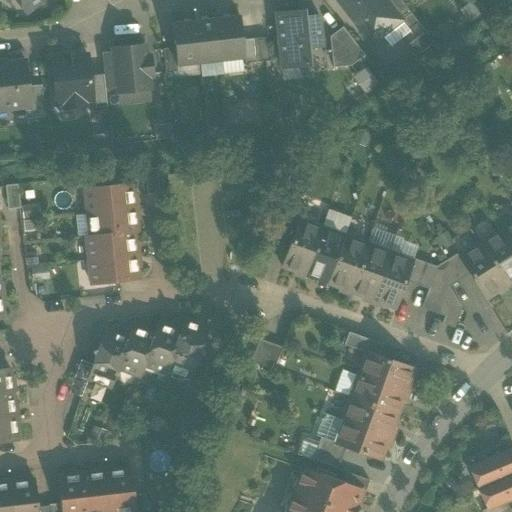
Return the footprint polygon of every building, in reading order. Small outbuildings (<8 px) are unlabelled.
[(15,0),(25,13),(41,0),(15,0)] [(386,2),(384,0),(336,0),(370,44),(400,21),(386,2)] [(417,23),(399,0),(387,0),(386,2),(400,21),(401,21),(408,30),(417,23)] [(303,11),(275,14),(281,68),(309,65),(307,49),(322,47),(318,16),(303,18),(303,11)] [(239,17),(216,19),(221,61),(244,59),(242,40),(239,17)] [(216,19),(194,22),(199,64),(221,61),(216,19)] [(194,22),(171,24),(174,48),(176,66),(199,64),(194,22)] [(364,56),(342,27),(329,37),(332,68),(350,66),(364,56)] [(422,36),(409,46),(416,55),(429,45),(422,36)] [(265,38),(253,39),(256,63),(268,62),(265,38)] [(253,39),(242,40),(244,59),(244,64),(256,63),(253,39)] [(144,46),(112,49),(113,54),(114,69),(116,87),(117,93),(149,90),(147,77),(152,77),(149,58),(145,58),(144,46)] [(174,48),(162,50),(165,73),(177,72),(176,66),(174,48)] [(113,54),(101,55),(103,70),(114,69),(113,54)] [(87,56),(74,58),(74,55),(63,56),(63,59),(50,60),(55,104),(67,103),(67,109),(81,108),(80,102),(92,101),(89,74),(87,56)] [(5,61),(0,62),(0,108),(6,108),(6,110),(24,108),(30,108),(27,87),(24,61),(6,63),(5,61)] [(103,70),(102,71),(103,73),(104,89),(116,87),(114,69),(103,70)] [(103,73),(89,74),(92,101),(93,110),(106,108),(104,89),(103,73)] [(41,86),(27,87),(30,108),(24,108),(25,120),(44,117),(41,86)] [(158,123),(146,124),(146,136),(159,136),(158,123)] [(156,169),(143,170),(146,195),(159,194),(156,169)] [(188,173),(166,176),(178,277),(200,275),(188,173)] [(131,184),(83,190),(86,214),(134,208),(131,184)] [(16,185),(4,186),(7,210),(19,209),(16,185)] [(134,208),(86,214),(89,237),(132,232),(133,233),(136,232),(134,208)] [(300,217),(288,213),(279,237),(290,241),(297,221),(299,221),(300,217)] [(299,221),(297,221),(290,241),(281,266),(298,273),(297,276),(303,278),(304,275),(321,229),(299,221)] [(511,223),(499,232),(511,252),(511,223)] [(344,237),(321,229),(304,275),(321,281),(320,284),(325,286),(327,284),(344,237)] [(132,232),(89,237),(85,237),(87,261),(135,256),(133,233),(132,232)] [(511,252),(499,232),(479,245),(505,286),(511,282),(511,252)] [(366,245),(344,237),(327,284),(343,290),(342,292),(348,295),(349,292),(366,245)] [(388,253),(366,245),(349,292),(366,298),(365,301),(371,303),(388,253)] [(505,286),(479,245),(460,257),(459,258),(469,275),(484,300),(500,290),(501,292),(507,289),(505,286)] [(411,262),(388,253),(371,303),(377,305),(378,302),(395,309),(405,282),(412,262),(411,262)] [(459,258),(460,257),(457,254),(445,261),(458,281),(469,275),(458,258),(459,258)] [(135,256),(87,261),(90,286),(138,280),(135,256)] [(424,263),(412,259),(411,262),(412,262),(405,282),(416,286),(424,263)] [(458,281),(445,261),(435,267),(444,281),(448,287),(458,281)] [(435,267),(424,263),(416,286),(427,290),(435,267)] [(427,290),(420,308),(432,313),(444,281),(435,267),(427,290)] [(444,281),(432,313),(443,317),(452,293),(448,287),(444,281)] [(453,329),(461,307),(452,293),(443,317),(441,324),(453,329)] [(207,329),(184,321),(179,332),(180,332),(166,370),(167,371),(189,378),(189,379),(194,364),(207,329)] [(179,332),(157,324),(153,335),(154,335),(142,366),(143,367),(165,374),(167,371),(166,370),(180,332),(179,332)] [(131,327),(127,338),(127,339),(116,369),(117,370),(139,378),(143,367),(142,366),(154,335),(153,335),(131,327)] [(92,365),(86,380),(87,380),(110,388),(117,370),(116,369),(127,339),(127,338),(104,330),(92,365)] [(381,345),(348,333),(343,345),(365,353),(366,352),(378,356),(381,345)] [(270,344),(259,340),(250,362),(262,366),(270,344)] [(270,344),(262,366),(273,370),(281,348),(270,344)] [(378,356),(366,352),(365,353),(357,376),(407,394),(409,387),(406,386),(412,369),(378,356)] [(80,361),(68,393),(80,398),(87,380),(86,380),(92,365),(80,361)] [(194,364),(189,379),(189,378),(185,387),(197,392),(206,368),(194,364)] [(0,370),(0,394),(12,393),(9,369),(0,370)] [(407,394),(357,376),(349,398),(396,415),(402,398),(405,399),(407,394)] [(12,393),(0,394),(0,418),(14,417),(12,393)] [(396,415),(349,398),(341,421),(391,439),(393,433),(390,432),(396,415)] [(341,421),(325,415),(324,415),(323,419),(320,420),(315,434),(317,437),(320,438),(333,443),(333,444),(344,448),(379,461),(386,444),(388,445),(391,439),(341,421)] [(14,417),(0,418),(0,443),(17,441),(14,417)] [(333,443),(320,438),(312,461),(337,470),(344,448),(333,444),(333,443)] [(511,449),(468,468),(477,489),(511,473),(511,449)] [(129,470),(105,472),(109,511),(133,511),(132,496),(129,470)] [(341,484),(302,470),(286,511),(355,511),(357,508),(356,508),(361,492),(361,491),(341,484)] [(109,511),(105,472),(81,475),(85,511),(109,511)] [(368,481),(345,473),(341,484),(361,491),(361,492),(364,493),(368,481)] [(511,473),(477,489),(486,510),(487,511),(505,503),(511,500),(511,473)] [(85,511),(81,475),(57,478),(61,511),(85,511)] [(36,511),(33,481),(9,483),(12,511),(36,511)] [(12,511),(9,483),(0,484),(0,511),(12,511)] [(146,511),(144,494),(132,496),(133,511),(146,511)] [(509,511),(505,503),(487,511),(486,510),(482,511),(509,511)]
